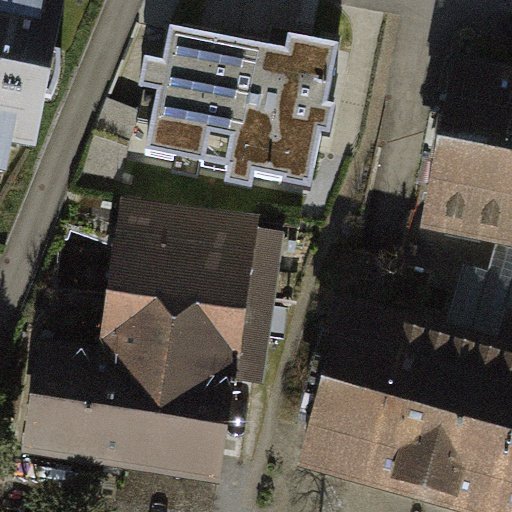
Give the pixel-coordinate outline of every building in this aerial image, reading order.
[(5,0),(0,0),(0,144),(42,154),(71,13),(5,0)] [(340,56),(290,46),(288,56),(171,32),(145,160),(229,177),(225,198),(256,205),(259,191),(310,201),(340,56)] [(511,86),(465,77),(435,222),(511,237),(511,86)] [(44,345),(26,463),(224,492),(240,384),(266,388),(287,245),(263,241),(265,227),(130,207),(123,253),(120,253),(105,354),(44,345)] [(511,511),(511,352),(358,311),(318,461),(508,511),(511,511)]
